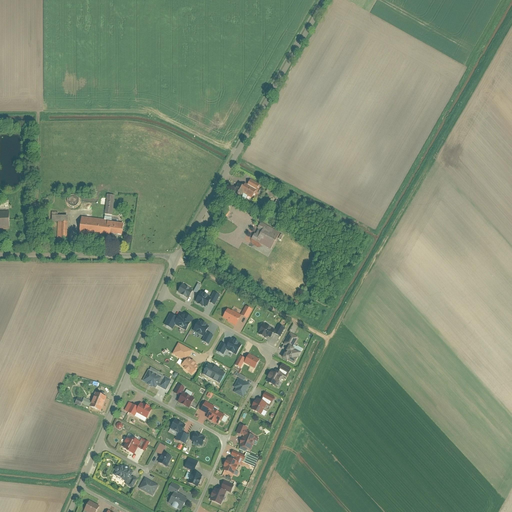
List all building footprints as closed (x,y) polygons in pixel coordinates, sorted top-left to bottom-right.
[(261,185),(252,180),(249,185),(259,190),(261,185)] [(249,185),(245,182),(243,186),(238,183),(232,193),(240,197),(243,192),(254,198),(259,190),(249,185)] [(116,196),(109,195),(106,214),(113,215),(116,196)] [(0,228),(11,228),(11,211),(0,210),(0,228)] [(126,223),(84,217),(81,234),(112,238),(113,234),(124,235),(126,223)] [(69,222),(59,222),(58,240),(68,241),(69,222)] [(256,233),(253,238),(272,250),(282,234),(263,222),(259,228),(261,229),(258,234),(256,233)] [(194,291),(181,284),(177,293),(189,300),(194,291)] [(200,294),(195,303),(206,309),(207,308),(208,309),(210,304),(215,307),(221,297),(214,294),(211,299),(209,298),(210,297),(205,294),(204,296),(200,294)] [(242,315),(249,318),(254,310),(247,306),(242,315)] [(229,309),(223,319),(236,326),(241,317),(229,309)] [(171,313),(165,325),(172,328),(178,317),(171,313)] [(179,317),(175,325),(187,332),(191,323),(190,323),(192,319),(185,315),(183,319),(179,317)] [(211,327),(198,321),(192,333),(205,339),(211,327)] [(264,324),(258,334),(268,339),(269,338),(271,339),(276,331),(264,324)] [(276,334),(282,337),(287,328),(281,325),(276,334)] [(290,347),(284,358),(296,364),(304,348),(299,346),(298,347),(295,345),(300,337),(291,333),(285,345),(290,347)] [(222,343),(216,352),(223,356),(226,350),(235,356),(241,346),(231,340),(227,347),(222,343)] [(194,351),(179,342),(173,353),(188,361),(194,351)] [(260,360),(249,355),(245,364),(255,369),(260,360)] [(245,359),(240,356),(234,366),(240,369),(245,359)] [(192,358),(183,366),(192,376),(201,368),(192,358)] [(226,373),(209,364),(203,375),(219,384),(226,373)] [(274,368),(267,382),(278,387),(284,376),(288,378),(292,368),(284,364),(281,371),(274,368)] [(150,370),(144,381),(148,383),(148,384),(154,388),(155,387),(157,388),(159,385),(168,390),(173,380),(161,374),(163,369),(159,367),(158,370),(153,367),(151,371),(150,370)] [(235,388),(233,392),(244,398),(251,385),(243,381),(246,377),(238,373),(235,377),(238,378),(233,387),(235,388)] [(186,389),(179,385),(174,395),(180,398),(178,403),(190,410),(195,400),(192,398),(194,394),(187,391),(186,394),(183,393),(186,389)] [(258,397),(252,410),(262,416),(268,405),(272,407),(277,397),(267,392),(263,400),(258,397)] [(106,397),(95,393),(90,406),(101,411),(106,397)] [(84,398),(83,400),(78,398),(76,404),(82,407),(83,404),(89,407),(92,402),(84,398)] [(207,401),(202,411),(210,415),(208,418),(220,425),(222,420),(227,423),(230,418),(215,410),(217,407),(207,401)] [(128,402),(123,412),(134,417),(136,413),(147,419),(152,409),(140,403),(138,408),(128,402)] [(176,419),(171,428),(174,429),(172,433),(177,436),(176,439),(186,444),(191,435),(188,434),(190,430),(186,429),(188,425),(176,419)] [(120,422),(116,427),(120,431),(124,426),(120,422)] [(250,428),(241,424),(237,433),(245,436),(241,446),(252,451),(255,445),(258,446),(261,438),(248,433),(250,428)] [(195,433),(191,442),(194,443),(193,445),(198,448),(199,445),(203,446),(207,438),(195,433)] [(125,445),(123,449),(135,455),(139,449),(145,452),(150,443),(142,438),(141,440),(138,438),(139,437),(135,435),(134,437),(129,435),(124,444),(125,445)] [(161,443),(156,452),(163,455),(159,463),(169,468),(174,457),(164,452),(167,447),(161,443)] [(230,457),(224,470),(236,475),(240,464),(243,466),(245,463),(257,468),(261,458),(248,453),(247,456),(235,451),(232,458),(230,457)] [(193,471),(188,483),(198,487),(199,483),(201,484),(203,478),(202,478),(203,475),(195,472),(198,464),(187,460),(184,467),(193,471)] [(121,464),(115,475),(119,477),(120,476),(125,478),(124,480),(128,482),(127,484),(134,488),(139,479),(135,477),(134,478),(132,477),(135,472),(131,470),(132,468),(125,464),(124,466),(121,464)] [(147,478),(141,489),(147,492),(145,494),(150,497),(151,494),(155,496),(161,485),(147,478)] [(218,486),(211,501),(223,505),(228,491),(233,493),(236,485),(225,481),(222,488),(218,486)] [(171,483),(166,491),(172,494),(167,503),(181,511),(188,499),(178,493),(181,488),(171,483)] [(91,500),(84,511),(98,511),(101,506),(91,500)]
